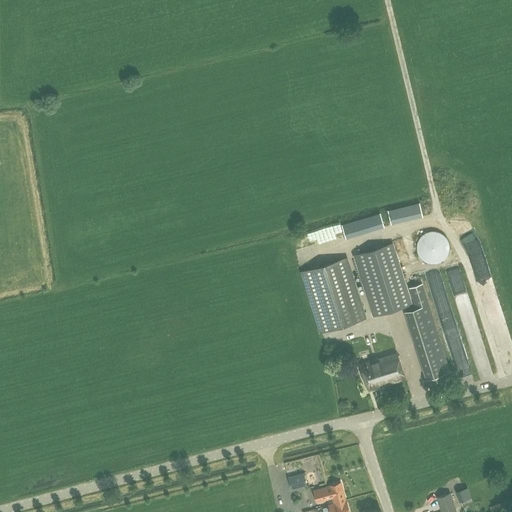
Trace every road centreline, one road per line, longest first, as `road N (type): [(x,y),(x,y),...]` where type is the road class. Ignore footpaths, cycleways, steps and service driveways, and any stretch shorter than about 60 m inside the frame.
road 1 (tertiary): [(0,510),(357,422)]
road 2 (tertiary): [(357,422),(511,381)]
